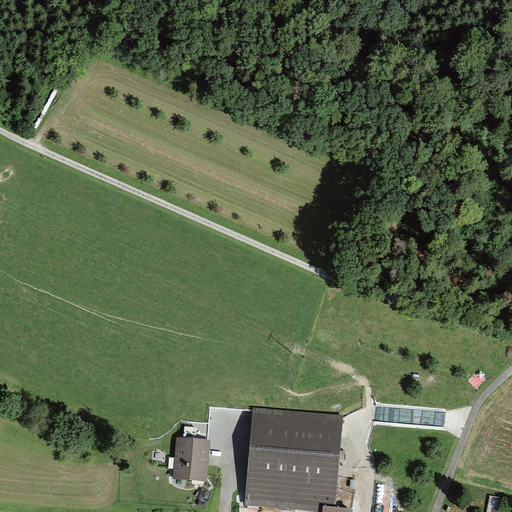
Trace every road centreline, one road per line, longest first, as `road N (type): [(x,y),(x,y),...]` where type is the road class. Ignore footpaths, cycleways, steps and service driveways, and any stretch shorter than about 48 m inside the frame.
road 1 (track): [(0,129),(373,291),(511,339)]
road 2 (track): [(432,511),(474,407),(511,369)]
